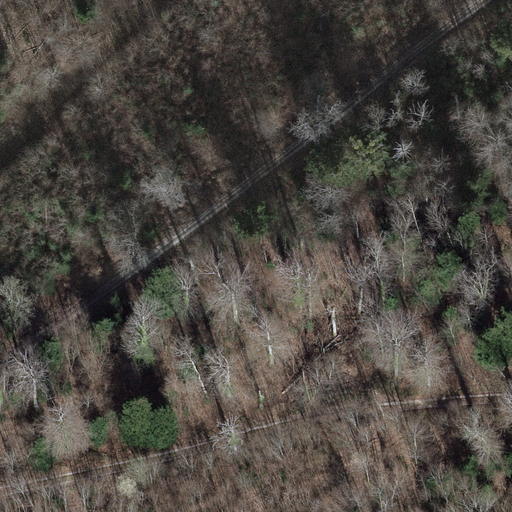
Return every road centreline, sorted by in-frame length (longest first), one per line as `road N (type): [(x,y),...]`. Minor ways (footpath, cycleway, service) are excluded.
road 1 (track): [(480,0),(0,362)]
road 2 (track): [(0,483),(359,406),(511,400)]
road 3 (track): [(0,151),(146,0)]
